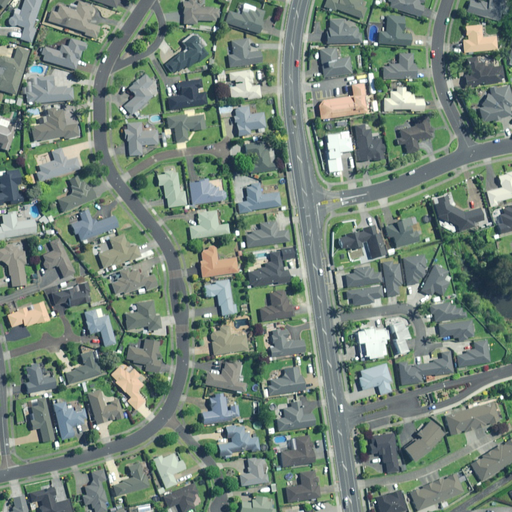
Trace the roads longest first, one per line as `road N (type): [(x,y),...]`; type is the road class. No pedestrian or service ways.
road 1 (residential): [(165,415),(184,363),(174,260),(104,157),(105,71)]
road 2 (secondary): [(301,0),(290,70),(308,204)]
road 3 (residential): [(308,204),(373,192),(472,153)]
road 4 (residential): [(10,474),(142,437),(165,415)]
road 5 (residential): [(472,153),(439,73),(446,0)]
road 6 (residential): [(323,320),(410,309),(423,347)]
